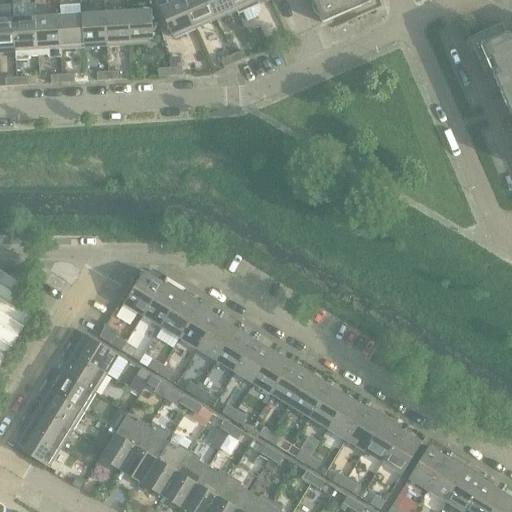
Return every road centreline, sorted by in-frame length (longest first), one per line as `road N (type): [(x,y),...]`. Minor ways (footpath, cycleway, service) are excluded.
road 1 (residential): [(107,255),(175,255),(511,465)]
road 2 (residential): [(0,113),(234,99),(315,66)]
road 3 (unclassified): [(511,246),(503,242),(410,22)]
road 4 (residential): [(0,426),(107,255)]
